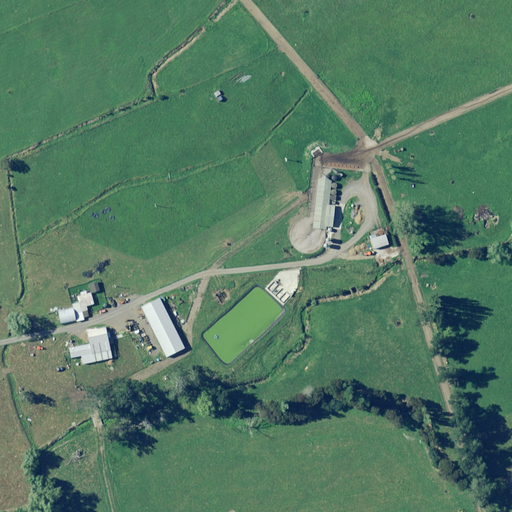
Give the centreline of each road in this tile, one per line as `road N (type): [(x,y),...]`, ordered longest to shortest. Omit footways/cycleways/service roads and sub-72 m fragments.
road 1 (track): [(0,344),(76,327),(202,273),(308,262),(366,215),(371,150)]
road 2 (track): [(371,150),(240,0)]
road 3 (track): [(511,87),(371,150)]
